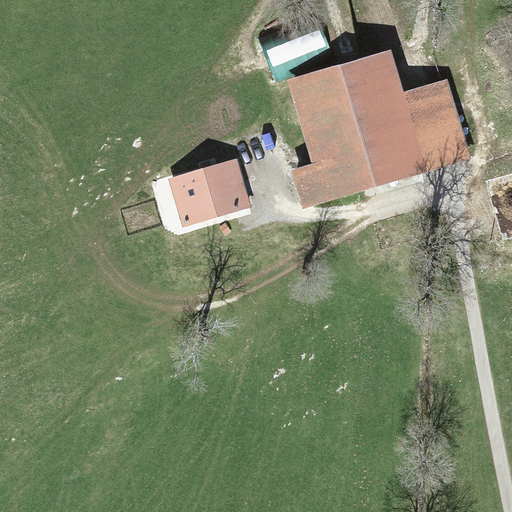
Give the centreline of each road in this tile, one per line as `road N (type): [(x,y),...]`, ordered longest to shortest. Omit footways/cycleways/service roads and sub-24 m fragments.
road 1 (track): [(511,504),(456,199)]
road 2 (track): [(456,0),(457,64),(474,127),(456,199)]
